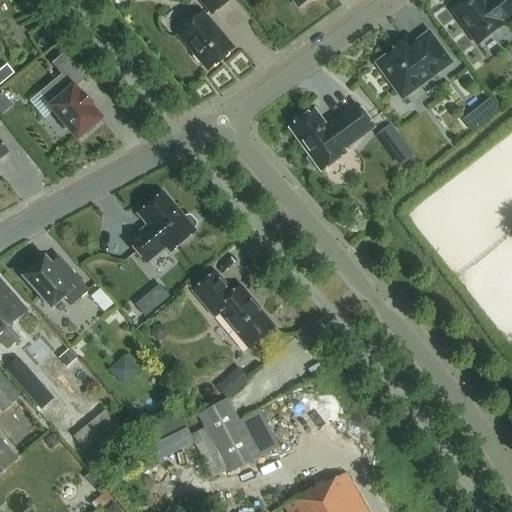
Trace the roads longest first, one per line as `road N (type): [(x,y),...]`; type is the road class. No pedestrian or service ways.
road 1 (unclassified): [(511,480),(466,406),(222,123)]
road 2 (unclassified): [(222,123),(0,241)]
road 3 (unclassified): [(397,0),(222,123)]
